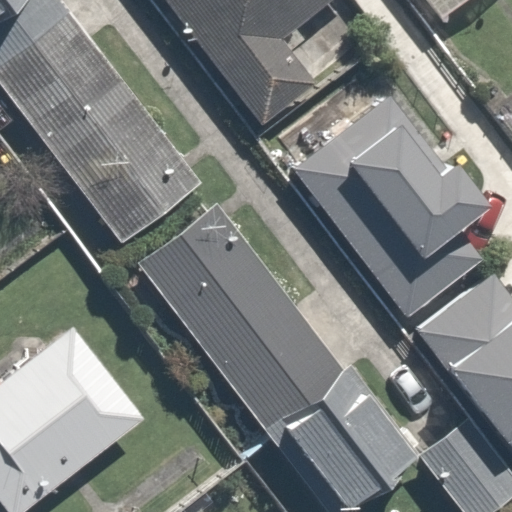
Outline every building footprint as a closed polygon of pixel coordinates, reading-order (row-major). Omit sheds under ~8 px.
[(177,173),(43,0),(0,0),(0,94),(104,229),(177,173)] [(133,0),(235,139),(310,84),(266,24),(297,0),(133,0)] [(383,319),(499,232),(392,90),(277,177),(383,319)] [(390,450),(207,210),(135,264),(318,505),(390,450)] [(511,249),(499,232),(383,319),(508,485),(511,481),(511,249)] [(0,364),(0,500),(3,505),(129,408),(60,319),(0,364)] [(472,476),(437,421),(390,450),(424,505),(472,476)]
